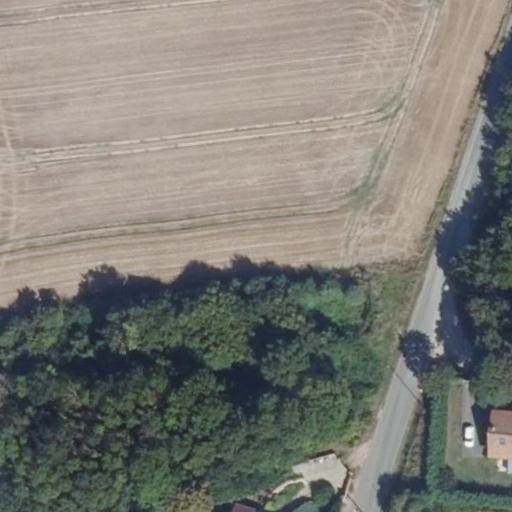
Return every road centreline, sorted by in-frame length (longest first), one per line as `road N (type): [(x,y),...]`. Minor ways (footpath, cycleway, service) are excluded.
road 1 (tertiary): [(366,511),(511,73)]
road 2 (track): [(393,421),(85,511)]
